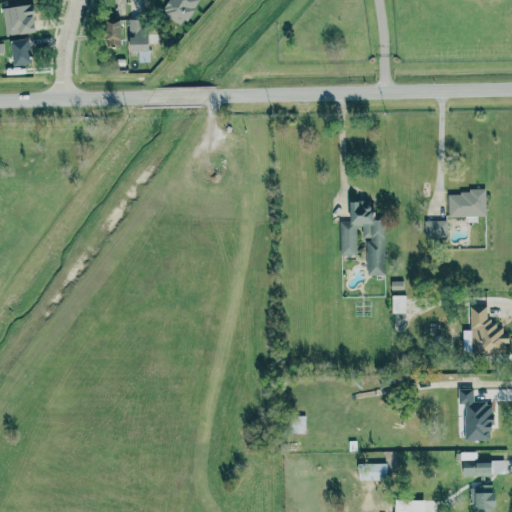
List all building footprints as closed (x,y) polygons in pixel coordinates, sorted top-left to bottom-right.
[(182,27),(197,0),(168,0),(161,15),(182,27)] [(5,37),(33,33),(30,4),(14,6),(14,4),(0,6),(5,37)] [(128,52),(146,51),(145,18),(127,19),(128,52)] [(118,19),(103,20),(104,48),(119,47),(118,19)] [(29,64),(28,39),(9,40),(10,65),(29,64)] [(484,191),(447,192),(447,217),(485,216),(484,191)] [(384,275),(383,220),(370,220),(369,203),(349,203),(349,221),(339,222),(339,255),(355,255),(355,227),(361,227),(361,238),(366,238),(366,275),(384,275)] [(446,221),(423,221),(423,236),(446,236),(446,221)] [(405,295),(390,296),(391,313),(405,313),(405,295)] [(504,357),(503,344),(508,343),(508,334),(502,334),(502,326),(487,326),(487,307),(469,307),(469,330),(461,331),(462,355),(470,354),(470,357),(504,357)] [(491,440),(489,402),(472,402),(472,389),(459,389),(461,441),(491,440)] [(305,434),(304,416),(290,416),(290,434),(305,434)] [(489,462),(461,463),(461,476),(489,475),(489,462)] [(385,463),(356,464),(357,481),(385,480),(385,463)] [(472,511),(492,511),(492,486),(472,486),(472,511)] [(392,511),(423,511),(424,501),(393,500),(392,511)]
